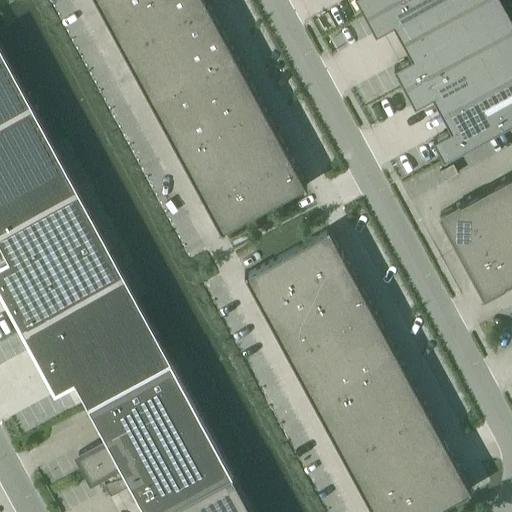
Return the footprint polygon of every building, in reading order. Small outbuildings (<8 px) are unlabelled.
[(97,0),(108,21),(146,0),(97,0)] [(165,24),(151,0),(146,0),(108,21),(122,47),(165,24)] [(206,0),(151,0),(165,24),(207,1),(206,0)] [(358,0),(365,13),(388,0),(358,0)] [(394,22),(403,39),(474,0),(388,0),(365,13),(376,32),(394,22)] [(394,65),(405,85),(511,25),(511,14),(504,0),(474,0),(403,39),(412,56),(394,65)] [(221,27),(207,1),(165,24),(179,50),(221,27)] [(122,47),(137,73),(179,50),(165,24),(122,47)] [(433,95),(442,111),(511,73),(511,25),(405,85),(415,104),(433,95)] [(179,50),(193,76),(235,53),(221,27),(179,50)] [(0,117),(32,101),(0,42),(0,117)] [(179,50),(137,73),(151,99),(193,76),(179,50)] [(249,79),(235,53),(193,76),(207,102),(249,79)] [(433,137),(444,158),(511,120),(511,73),(442,111),(451,128),(433,137)] [(151,99),(165,125),(207,102),(193,76),(151,99)] [(249,79),(207,102),(221,128),(263,105),(249,79)] [(32,101),(0,117),(0,228),(78,186),(32,101)] [(179,151),(221,128),(207,102),(165,125),(179,151)] [(221,128),(235,154),(277,131),(263,105),(221,128)] [(179,151),(193,177),(235,154),(221,128),(179,151)] [(277,131),(235,154),(249,180),(291,157),(277,131)] [(193,177),(207,202),(249,180),(235,154),(193,177)] [(291,157),(249,180),(263,206),(303,185),(304,186),(307,185),(291,157)] [(440,170),(445,179),(458,172),(453,163),(440,170)] [(511,226),(511,182),(508,175),(485,188),(508,229),(511,226)] [(249,180),(207,202),(222,231),(224,229),(223,228),(263,206),(249,180)] [(78,186),(0,228),(0,241),(8,257),(27,292),(9,302),(23,327),(125,272),(78,186)] [(485,188),(462,200),(485,241),(508,229),(485,188)] [(485,241),(462,200),(439,212),(462,254),(485,241)] [(327,229),(287,251),(302,277),(344,254),(329,226),(326,227),(327,229)] [(511,279),(511,237),(508,229),(485,241),(507,283),(511,279)] [(507,283),(485,241),(462,254),(484,295),(507,283)] [(260,300),(302,277),(287,251),(247,272),(247,271),(244,272),(260,300)] [(344,254),(302,277),(316,303),(358,280),(344,254)] [(125,272),(23,327),(36,352),(55,342),(74,377),(84,397),(88,403),(171,357),(125,272)] [(260,300),(274,326),(316,303),(302,277),(260,300)] [(358,280),(316,303),(330,329),(372,306),(358,280)] [(330,329),(316,303),(274,326),(288,352),(330,329)] [(372,306),(330,329),(344,355),(386,332),(372,306)] [(288,352),(302,378),(344,355),(330,329),(288,352)] [(386,332),(344,355),(358,381),(400,358),(386,332)] [(316,404),(358,381),(344,355),(302,378),(316,404)] [(106,436),(78,451),(93,477),(101,473),(110,491),(130,481),(146,511),(158,511),(232,472),(233,472),(171,357),(88,403),(106,436)] [(414,384),(400,358),(358,381),(372,407),(414,384)] [(316,404),(330,430),(372,407),(358,381),(316,404)] [(414,384),(372,407),(386,433),(428,410),(414,384)] [(386,433),(372,407),(330,430),(344,456),(386,433)] [(428,410),(386,433),(400,459),(443,436),(428,410)] [(344,456),(358,482),(400,459),(386,433),(344,456)] [(443,436),(400,459),(414,485),(457,462),(443,436)] [(358,482),(372,508),(414,485),(400,459),(358,482)] [(457,462),(414,485),(429,511),(471,489),(457,462)] [(158,511),(254,511),(232,472),(158,511)] [(374,511),(427,511),(429,511),(414,485),(372,508),(374,511)]
